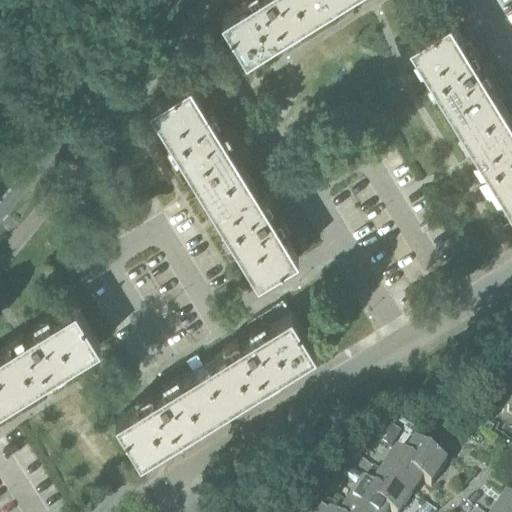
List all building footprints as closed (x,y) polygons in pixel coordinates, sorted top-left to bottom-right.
[(246,0),(220,17),(244,56),(335,0),(246,0)] [(406,41),(511,212),(511,122),(446,16),(406,41)] [(191,78),(150,103),(166,129),(181,153),(220,216),(235,240),(258,278),(299,253),(267,202),(260,191),(214,115),(207,104),(191,78)] [(307,302),(312,309),(321,303),(317,296),(307,302)] [(73,304),(0,348),(0,403),(98,344),(73,304)] [(141,401),(116,417),(141,457),(167,441),(191,427),(254,388),(278,373),(316,349),(291,309),(240,340),(229,347),(153,394),(141,401)] [(488,435),(494,427),(490,424),(484,432),(488,436),(488,435)] [(443,464),(426,452),(431,445),(425,441),(419,437),(415,444),(414,444),(405,457),(404,458),(415,465),(410,472),(421,480),(420,481),(427,486),(443,464)] [(397,452),(381,474),(410,494),(420,481),(421,480),(410,472),(415,465),(404,458),(405,457),(397,452)] [(373,468),(364,482),(372,488),(371,489),(382,496),(376,503),(387,511),(386,511),(397,511),(410,494),(381,474),(373,468)] [(316,483),(332,494),(345,475),(338,470),(316,483)] [(372,488),(364,482),(348,505),(357,511),(385,511),(386,511),(387,511),(376,503),(382,496),(371,489),(372,488)] [(475,494),(467,501),(472,507),(480,499),(475,494)] [(511,511),(511,499),(507,496),(495,511),(511,511)] [(297,511),(301,507),(289,500),(281,511),(297,511)]
